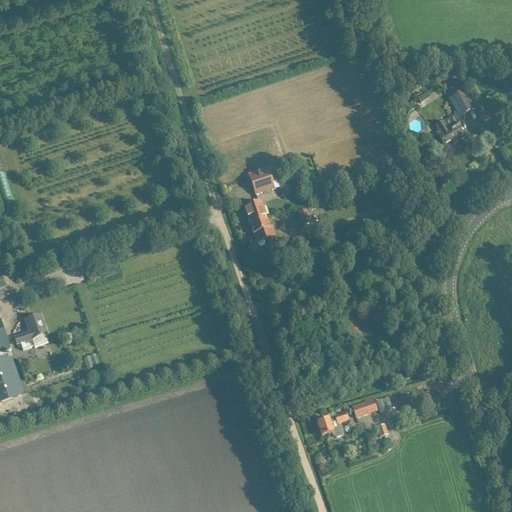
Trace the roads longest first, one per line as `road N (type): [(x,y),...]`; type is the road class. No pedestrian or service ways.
road 1 (track): [(321,511),(150,0)]
road 2 (unclassified): [(505,511),(448,328),(445,288),(467,226),(511,196)]
road 3 (track): [(12,321),(22,285),(219,217)]
